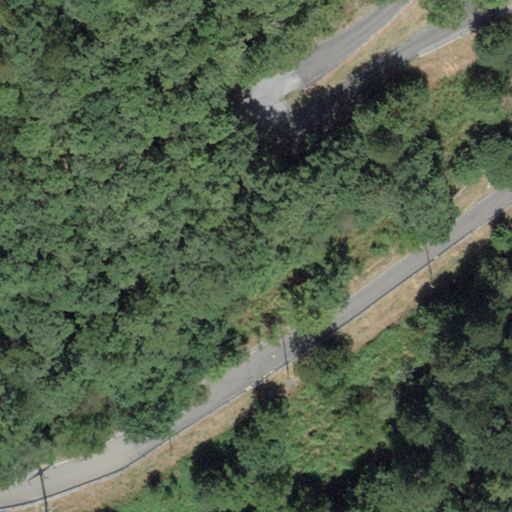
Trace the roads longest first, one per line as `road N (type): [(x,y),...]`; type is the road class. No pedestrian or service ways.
road 1 (unclassified): [(511,190),(365,297),(132,445),(55,482),(0,492)]
road 2 (unclassified): [(398,0),(342,46),(267,87),(267,118),(286,126),(507,0)]
